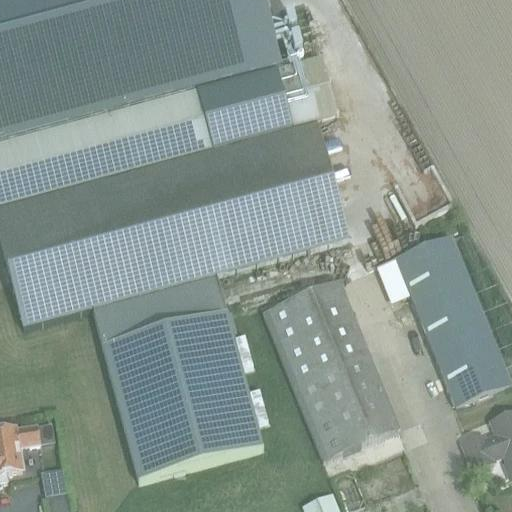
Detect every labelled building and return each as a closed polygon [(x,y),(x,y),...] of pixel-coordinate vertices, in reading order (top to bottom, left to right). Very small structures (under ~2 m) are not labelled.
[(55,0),(0,0),(0,149),(283,73),(263,0),(74,0),(57,5),(55,0)] [(0,149),(0,248),(23,335),(93,316),(217,282),(349,247),(316,127),(337,122),(321,63),(283,73),(0,149)] [(454,416),(510,394),(450,244),(394,267),(454,416)] [(217,282),(93,316),(139,488),(263,454),(256,429),(217,282)] [(343,460),(398,437),(338,290),(282,313),(343,460)] [(510,487),(511,486),(511,420),(491,429),(496,442),(485,447),(483,443),(461,452),(471,478),(494,469),(493,467),(504,462),(507,471),(503,472),(510,487)] [(19,455),(41,451),(38,433),(0,439),(0,489),(7,489),(6,481),(23,478),(19,455)] [(337,511),(332,499),(301,511),(337,511)]
